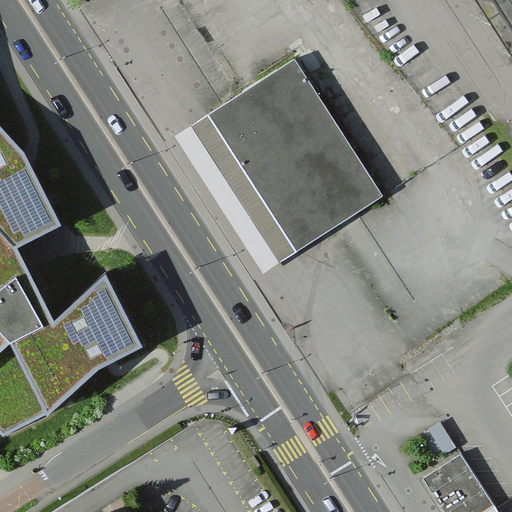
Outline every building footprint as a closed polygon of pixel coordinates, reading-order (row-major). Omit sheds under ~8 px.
[(511,0),(501,0),(511,16),(511,0)] [(297,247),(381,193),(292,55),(208,109),(297,247)] [(297,247),(208,109),(175,130),(264,268),(297,247)] [(102,367),(143,344),(109,274),(57,321),(15,248),(64,226),(26,154),(0,126),(0,433),(5,439),(53,414),(102,367)] [(452,448),(437,424),(410,440),(425,464),(452,448)] [(490,511),(495,509),(460,455),(423,479),(444,511),(490,511)]
